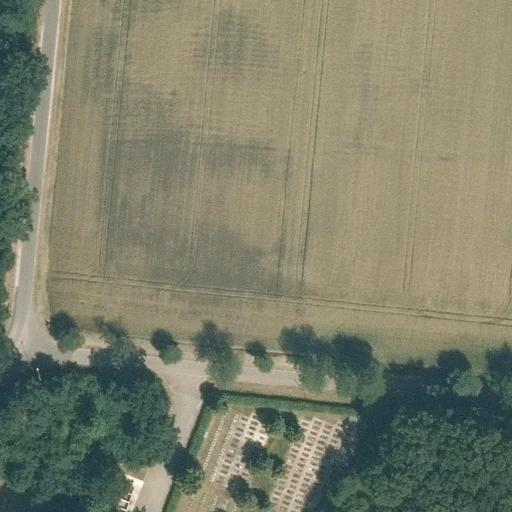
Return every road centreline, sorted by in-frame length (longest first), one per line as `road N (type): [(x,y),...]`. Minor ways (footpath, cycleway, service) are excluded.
road 1 (residential): [(20,354),(511,406)]
road 2 (unclassified): [(53,0),(20,354)]
